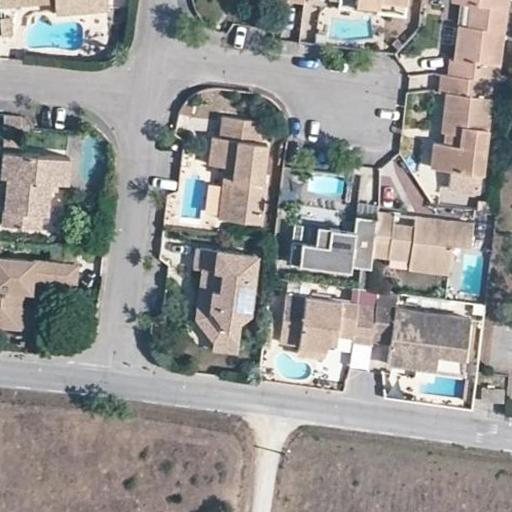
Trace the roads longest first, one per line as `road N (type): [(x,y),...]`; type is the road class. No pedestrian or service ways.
road 1 (residential): [(110,380),(511,433)]
road 2 (residential): [(142,96),(110,380)]
road 3 (residential): [(150,51),(324,84),(347,109)]
road 4 (residential): [(0,81),(142,96)]
